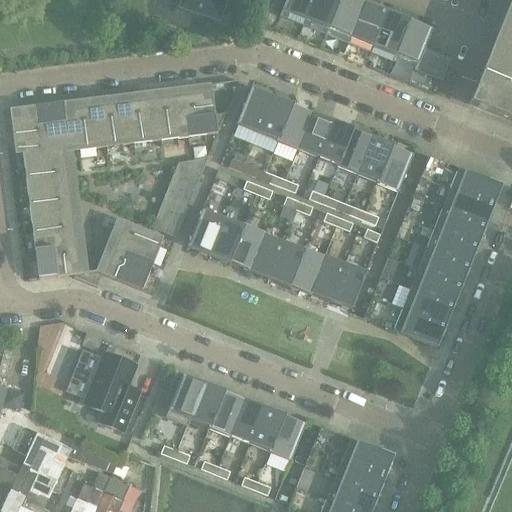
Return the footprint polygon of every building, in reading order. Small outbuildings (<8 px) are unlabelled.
[(183,0),(181,8),(219,21),(225,0),(183,0)] [(286,0),(279,18),(302,27),(312,0),(286,0)] [(338,0),(312,0),(302,27),(324,36),(338,0)] [(363,4),(352,0),(338,0),(324,36),(346,45),(363,4)] [(511,122),(511,0),(480,78),(470,106),(511,122)] [(385,13),(363,4),(346,45),(369,54),(385,13)] [(407,22),(387,14),(385,13),(369,54),(391,63),(407,22)] [(432,31),(407,22),(391,63),(415,72),(424,50),(432,31)] [(450,61),(424,50),(415,72),(441,83),(450,61)] [(81,276),(66,154),(217,136),(225,116),(214,117),(211,86),(197,88),(198,94),(90,107),(63,110),(63,104),(9,111),(15,156),(22,155),(38,282),(81,276)] [(271,98),(251,90),(236,127),(256,135),(271,98)] [(291,106),(271,98),(256,135),(276,143),(275,144),(276,144),(291,106)] [(293,107),(291,106),(276,144),(296,152),(312,114),(311,113),(310,115),(293,108),(293,107)] [(332,122),(312,114),(296,152),(298,153),(298,152),(317,159),(332,122)] [(352,130),(332,122),(317,159),(336,167),(335,168),(337,169),(352,130)] [(353,131),(352,130),(337,169),(357,177),(372,140),(353,132),(353,131)] [(393,148),(372,140),(357,177),(375,184),(375,185),(378,186),(393,148)] [(393,148),(378,186),(397,194),(412,157),(393,149),(393,148)] [(236,155),(233,162),(243,166),(246,159),(236,155)] [(175,239),(208,158),(177,165),(152,229),(175,239)] [(231,161),(228,170),(241,175),(245,166),(243,166),(233,162),(231,161)] [(258,172),(245,166),(241,175),(254,180),(258,172)] [(493,209),(501,189),(502,188),(464,173),(464,174),(458,171),(449,192),(493,209)] [(232,178),(219,172),(216,181),(229,186),(232,178)] [(272,177),(268,186),(281,191),(285,182),(272,177)] [(298,188),(285,182),(281,191),(294,196),(298,188)] [(259,189),(246,183),(243,192),(256,197),(259,189)] [(272,194),(259,189),(256,197),(269,202),(272,194)] [(485,229),(493,209),(449,192),(441,212),(456,218),(485,229)] [(312,193),(308,202),(321,207),(325,198),(312,193)] [(338,204),(325,198),(321,207),(334,212),(338,204)] [(299,205),(286,199),(283,208),(296,213),(299,205)] [(309,218),(312,210),(299,205),(296,213),(309,218)] [(361,223),(365,215),(352,209),(348,218),(361,223)] [(207,257),(222,220),(202,212),(187,249),(207,257)] [(477,250),(485,229),(456,218),(441,212),(433,232),(477,250)] [(336,229),(339,221),(326,215),(323,224),(336,229)] [(386,223),(365,215),(361,223),(383,232),(386,223)] [(242,228),(222,220),(207,257),(227,265),(242,228)] [(349,234),(352,226),(339,221),(336,229),(349,234)] [(141,293),(158,251),(163,239),(122,223),(101,277),(141,293)] [(248,273),(263,235),(242,227),(242,228),(227,265),(230,266),(230,265),(247,272),(247,273),(248,273)] [(376,245),(379,237),(366,231),(363,240),(376,245)] [(469,270),(477,250),(433,232),(425,253),(469,270)] [(268,281),(283,244),(265,237),(265,236),(263,235),(248,273),(268,281)] [(288,289),(304,251),(302,251),(302,252),(283,244),(268,281),(288,289)] [(309,296),(324,258),(323,257),(322,259),(304,251),(288,289),(290,290),(290,289),(309,296)] [(460,290),(469,270),(425,253),(417,273),(431,278),(460,290)] [(330,303),(345,266),(324,258),(309,296),(310,297),(311,296),(330,303)] [(351,312),(366,274),(345,266),(330,303),(351,312)] [(452,310),(460,290),(431,278),(417,273),(409,293),(452,310)] [(444,330),(452,310),(409,293),(401,313),(415,319),(444,330)] [(436,351),(444,330),(401,313),(393,333),(399,335),(399,336),(436,351)] [(86,335),(83,343),(98,349),(101,341),(86,335)] [(84,351),(67,393),(86,401),(84,407),(103,415),(99,425),(124,435),(140,394),(139,394),(127,389),(136,368),(104,355),(103,359),(84,351)] [(186,428),(203,384),(183,376),(165,420),(186,428)] [(208,431),(224,392),(203,384),(186,428),(187,429),(190,422),(208,429),(207,431),(208,431)] [(229,439),(244,401),(243,400),(242,401),(225,394),(225,393),(224,392),(208,431),(229,439)] [(250,446),(264,409),(244,401),(229,439),(230,440),(231,438),(250,446)] [(270,455),(285,417),(264,409),(250,446),(268,453),(267,454),(270,455)] [(290,463),(305,426),(285,418),(285,417),(270,455),(290,463)] [(37,477),(52,443),(39,437),(39,436),(25,430),(21,431),(12,451),(27,457),(21,470),(37,477)] [(385,480),(393,459),(393,460),(394,458),(356,443),(356,444),(350,441),(341,462),(385,480)] [(58,496),(65,481),(58,478),(66,459),(112,476),(117,464),(72,445),(69,451),(52,443),(37,477),(29,494),(46,502),(50,493),(58,496)] [(173,461),(177,453),(164,448),(160,456),(173,461)] [(186,467),(190,458),(177,453),(173,461),(186,467)] [(29,494),(37,477),(21,470),(4,462),(0,469),(18,477),(11,492),(26,499),(29,494)] [(377,500),(385,480),(341,462),(333,483),(377,500)] [(213,477),(217,469),(204,464),(200,472),(213,477)] [(227,483),(230,474),(217,469),(213,477),(227,483)] [(96,510),(110,480),(110,479),(101,476),(96,490),(84,485),(80,494),(73,491),(70,498),(96,510)] [(137,492),(110,480),(96,510),(95,511),(118,511),(119,510),(122,511),(129,511),(139,493),(137,492)] [(254,493),(257,485),(244,480),(240,488),(254,493)] [(348,511),(371,511),(377,500),(333,483),(325,503),(348,511)] [(267,498),(270,490),(257,485),(254,493),(267,498)] [(20,511),(21,510),(26,499),(11,492),(11,493),(3,489),(3,490),(0,488),(0,495),(0,496),(7,499),(1,511),(20,511)] [(44,511),(43,511),(46,502),(29,494),(26,499),(21,510),(24,511),(44,511)] [(95,511),(96,510),(70,498),(66,507),(73,510),(72,511),(95,511)] [(348,511),(325,503),(321,511),(348,511)]
